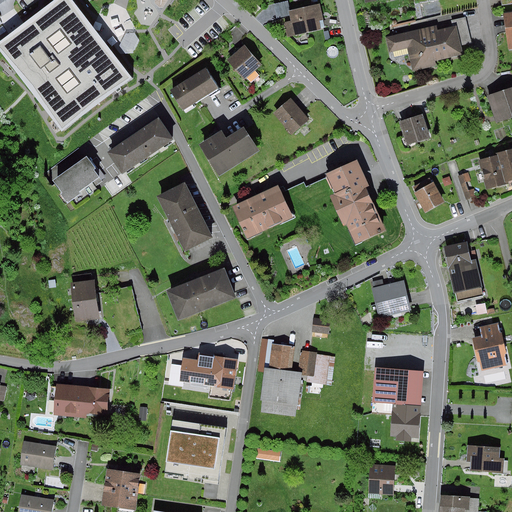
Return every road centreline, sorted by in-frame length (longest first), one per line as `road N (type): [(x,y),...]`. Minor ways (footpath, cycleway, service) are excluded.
road 1 (residential): [(429,511),(440,309),(421,245)]
road 2 (residential): [(249,327),(91,364),(0,360)]
road 3 (residential): [(161,104),(269,316)]
road 4 (residential): [(480,0),(489,66),(481,78),(388,101),(367,115)]
road 5 (residential): [(225,0),(370,132)]
road 6 (residential): [(228,511),(249,327)]
road 7 (residential): [(421,245),(269,316)]
road 8 (residential): [(370,132),(421,245)]
